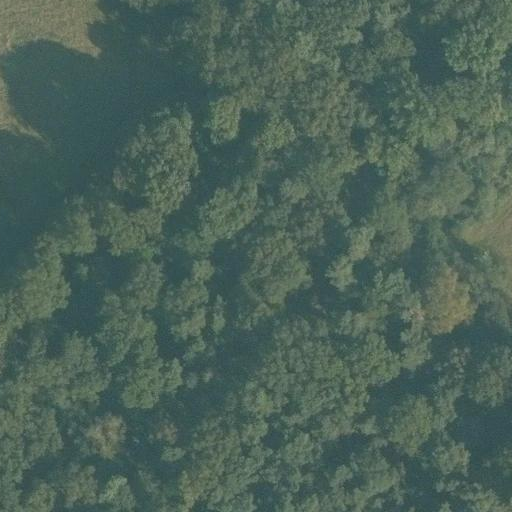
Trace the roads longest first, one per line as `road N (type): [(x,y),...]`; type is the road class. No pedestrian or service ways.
road 1 (track): [(0,326),(93,360),(255,368)]
road 2 (track): [(340,205),(476,0)]
road 3 (track): [(511,414),(391,386),(295,320)]
road 4 (track): [(295,320),(340,205)]
